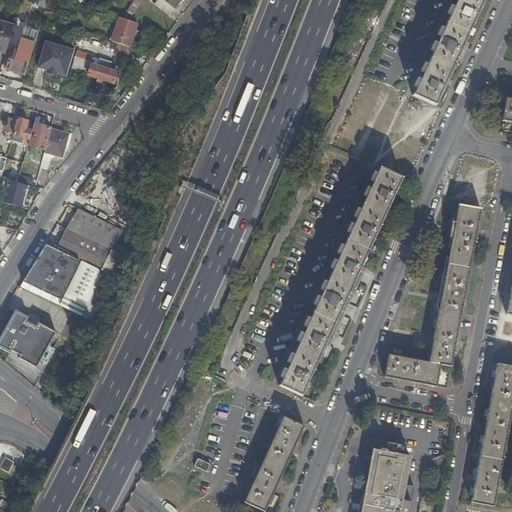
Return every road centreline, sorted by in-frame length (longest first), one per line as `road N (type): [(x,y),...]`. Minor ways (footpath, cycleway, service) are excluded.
road 1 (motorway): [(280,0),(53,511)]
road 2 (motorway): [(93,511),(204,280),(319,0)]
road 3 (tertiary): [(511,0),(299,511)]
road 4 (tertiary): [(0,281),(30,225),(106,124)]
road 5 (residential): [(159,511),(30,401)]
road 6 (unknown): [(339,511),(370,427),(439,439)]
road 7 (tertiary): [(106,124),(203,0)]
